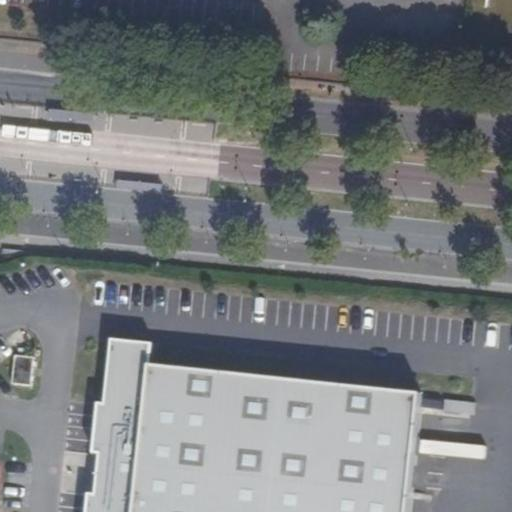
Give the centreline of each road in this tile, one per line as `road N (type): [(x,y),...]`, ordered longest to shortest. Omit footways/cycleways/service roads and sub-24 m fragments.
road 1 (primary): [(0,194),(511,245)]
road 2 (primary): [(511,132),(0,84)]
